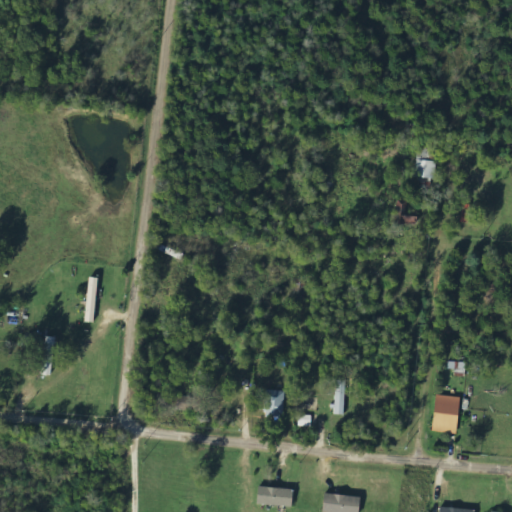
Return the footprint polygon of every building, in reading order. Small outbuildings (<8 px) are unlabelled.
[(438,161),(430,161),(431,149),(419,148),(416,177),(437,179),(438,161)] [(409,212),(409,202),(398,201),(396,225),(419,226),(420,213),(409,212)] [(100,278),(91,278),(88,323),(98,323),(100,278)] [(53,376),(57,338),(48,337),(44,375),(53,376)] [(348,381),(338,381),(337,415),(346,416),(348,381)] [(287,391),(268,390),(267,416),(286,417),(287,391)] [(463,398),(438,395),(434,432),(459,435),(463,398)] [(199,412),(199,397),(179,396),(179,411),(199,412)] [(259,503),(294,509),(296,491),(261,486),(259,503)] [(361,511),(363,497),(326,495),(324,511),(361,511)]
